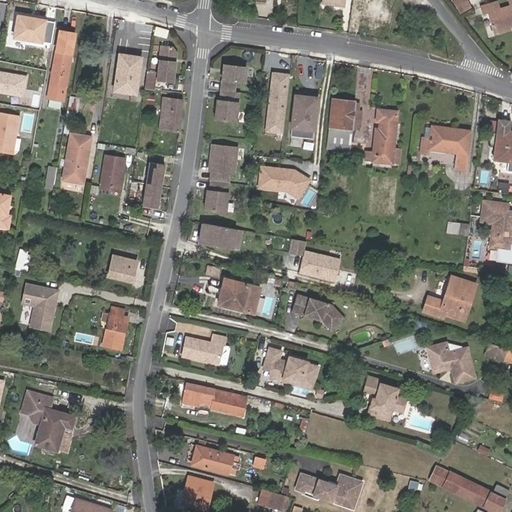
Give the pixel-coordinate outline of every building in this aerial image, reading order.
[(361,0),(360,20),(387,23),(389,8),(384,7),(384,0),(361,0)] [(471,7),(466,0),(454,0),(453,1),(461,14),(471,7)] [(511,27),(511,0),(508,0),(510,6),(501,9),(499,1),(482,5),(484,14),(488,13),(494,32),(509,28),(511,27)] [(42,41),(45,20),(18,15),(14,37),(42,41)] [(509,28),(494,32),(495,36),(510,33),(509,28)] [(65,87),(74,34),(60,31),(50,84),(65,87)] [(173,83),(177,54),(173,48),(162,47),(159,74),(158,81),(173,83)] [(136,93),(141,56),(120,54),(115,90),(136,93)] [(233,92),(235,82),(236,82),(238,67),(224,65),(220,90),(233,92)] [(244,84),(246,68),(238,67),(236,82),(244,84)] [(289,72),(271,70),(265,131),(283,133),(289,72)] [(27,76),(0,71),(0,93),(23,97),(27,76)] [(153,88),(154,80),(146,79),(145,87),(153,88)] [(62,100),(65,87),(50,84),(48,97),(62,100)] [(37,105),(39,93),(26,90),(25,102),(37,105)] [(231,121),(235,92),(233,92),(220,90),(219,100),(216,100),(214,119),(231,121)] [(144,93),(143,103),(155,104),(155,94),(144,93)] [(70,95),(68,111),(78,112),(81,97),(70,95)] [(317,98),(298,96),(297,109),(293,109),(291,128),(313,131),(317,98)] [(182,100),(171,99),(163,98),(160,128),(167,129),(179,131),(182,100)] [(328,142),(350,144),(352,126),(354,110),(354,103),(333,100),(328,142)] [(362,111),(354,110),(352,126),(361,127),(362,111)] [(372,155),(372,162),(391,164),(393,150),(396,124),(397,114),(377,111),(376,122),(380,122),(379,130),(375,130),(372,155)] [(0,147),(11,149),(14,133),(17,133),(20,116),(0,112),(0,147)] [(74,113),(68,112),(64,130),(64,131),(69,131),(70,124),(72,124),(74,113)] [(496,145),(494,159),(511,161),(511,132),(508,132),(509,122),(499,121),(497,133),(496,145)] [(424,126),(422,139),(430,140),(431,131),(432,127),(424,126)] [(313,138),(313,131),(291,128),(290,135),(313,138)] [(450,133),(431,131),(430,140),(422,139),(420,153),(429,155),(429,151),(456,154),(454,169),(465,171),(470,132),(450,129),(450,133)] [(497,133),(491,132),(489,144),(496,145),(497,133)] [(0,147),(0,151),(13,153),(17,133),(14,133),(11,149),(0,147)] [(90,137),(71,133),(63,179),(82,183),(90,137)] [(350,144),(328,142),(327,148),(349,150),(350,144)] [(223,182),(228,147),(210,145),(207,170),(209,170),(208,180),(223,182)] [(231,173),(235,148),(228,147),(223,182),(225,183),(226,173),(231,173)] [(401,151),(393,150),(391,164),(399,165),(401,151)] [(112,174),(121,175),(124,159),(105,156),(101,183),(110,184),(112,174)] [(161,188),(165,166),(150,163),(146,185),(161,188)] [(293,169),(259,165),(256,189),(285,193),(298,200),(310,180),(293,169)] [(47,182),(55,184),(58,168),(49,166),(47,182)] [(145,183),(148,174),(138,172),(136,181),(145,183)] [(123,176),(121,175),(112,174),(110,184),(101,183),(100,187),(121,191),(123,176)] [(223,212),(225,197),(222,197),(223,182),(208,180),(207,190),(205,190),(202,209),(223,212)] [(508,191),(508,186),(509,183),(500,182),(499,190),(508,191)] [(156,210),(161,188),(146,185),(142,207),(156,210)] [(269,192),(269,200),(277,201),(277,193),(269,192)] [(0,227),(9,229),(12,215),(8,215),(11,195),(0,193),(0,227)] [(507,206),(484,202),(481,223),(492,225),(489,248),(499,250),(500,245),(510,246),(511,231),(511,212),(506,212),(507,206)] [(447,222),(446,232),(458,234),(460,224),(447,222)] [(234,249),(237,230),(204,224),(201,243),(234,249)] [(240,250),(243,231),(237,230),(234,249),(240,250)] [(304,250),(306,242),(292,240),(289,253),(303,256),(304,250)] [(137,252),(115,247),(108,276),(132,281),(138,259),(135,259),(137,252)] [(16,270),(26,272),(31,256),(27,255),(28,251),(22,249),(16,270)] [(466,265),(473,266),(475,250),(468,249),(466,265)] [(340,259),(304,250),(303,256),(298,273),(334,282),(340,259)] [(218,275),(219,268),(207,265),(205,272),(218,275)] [(444,319),(444,316),(446,312),(456,314),(459,307),(464,309),(470,291),(474,292),(476,285),(450,276),(442,301),(427,296),(422,312),(444,319)] [(250,286),(224,280),(218,305),(243,311),(250,286)] [(280,283),(273,281),(272,287),(279,289),(280,283)] [(49,331),(59,290),(26,282),(21,302),(34,305),(29,326),(49,331)] [(290,282),(288,289),(296,291),(297,284),(290,282)] [(250,286),(243,311),(254,314),(260,289),(250,286)] [(446,312),(444,316),(464,323),(474,292),(470,291),(464,309),(459,307),(456,314),(446,312)] [(330,305),(296,295),(292,312),(321,322),(320,323),(331,331),(344,318),(330,305)] [(121,349),(127,321),(122,320),(123,316),(124,310),(113,306),(111,312),(110,312),(103,345),(121,349)] [(210,343),(185,337),(180,356),(217,364),(221,345),(224,346),(226,338),(212,335),(210,343)] [(446,341),(427,346),(434,370),(452,364),(456,378),(475,372),(466,344),(448,349),(446,341)] [(506,349),(492,344),(488,356),(502,361),(506,349)] [(279,351),(268,348),(262,370),(270,372),(268,378),(281,381),(282,379),(300,384),(300,383),(301,383),(306,380),(312,382),(316,367),(305,365),(305,363),(288,358),(286,363),(276,361),(279,351)] [(359,379),(353,377),(351,385),(357,387),(359,379)] [(400,390),(379,383),(380,380),(370,377),(365,391),(375,394),(369,414),(378,417),(380,412),(391,415),(393,410),(403,413),(407,401),(397,398),(400,390)] [(282,379),(281,381),(310,388),(312,382),(306,380),(301,383),(300,383),(300,384),(282,379)] [(242,416),(246,397),(186,383),(182,402),(198,406),(199,403),(210,406),(210,409),(242,416)] [(41,423),(45,408),(52,409),(54,397),(28,391),(23,412),(29,414),(33,422),(41,423)] [(52,409),(45,408),(41,423),(36,444),(57,450),(62,433),(64,426),(71,427),(75,416),(52,409)] [(306,437),(307,418),(300,417),(298,437),(306,437)] [(468,443),(470,435),(460,431),(457,439),(468,443)] [(62,433),(57,450),(67,453),(72,437),(62,433)] [(229,474),(234,455),(196,445),(191,464),(229,474)] [(481,446),(478,452),(487,456),(490,450),(481,446)] [(274,459),(266,457),(266,459),(246,454),(244,466),(254,469),(255,467),(271,471),(274,459)] [(239,457),(234,455),(229,474),(234,475),(239,457)] [(437,464),(429,480),(495,511),(498,511),(509,491),(496,485),(493,492),(437,464)] [(301,473),(295,488),(353,508),(363,483),(341,475),(338,483),(337,485),(328,482),(301,473)] [(213,483),(188,476),(181,503),(206,510),(213,483)] [(417,482),(409,480),(407,488),(415,490),(417,482)] [(285,495),(261,488),(257,503),(281,510),(285,497),(285,495)] [(444,495),(441,501),(452,507),(455,501),(444,495)] [(108,511),(109,510),(110,509),(74,498),(71,509),(80,511),(108,511)]
